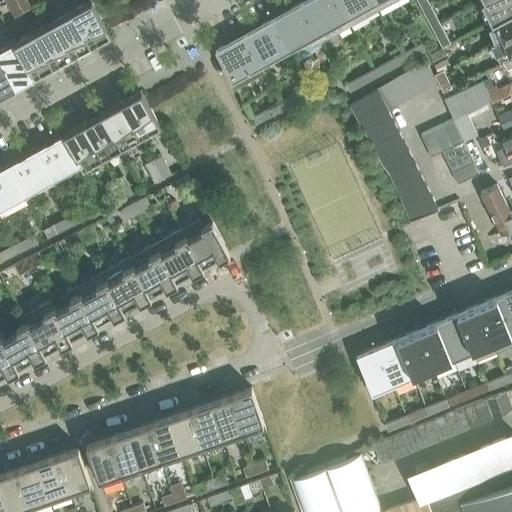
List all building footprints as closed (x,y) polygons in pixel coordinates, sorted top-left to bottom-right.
[(17,0),(6,0),(14,9),(20,6),(17,0)] [(113,38),(103,20),(92,0),(89,0),(72,10),(93,49),(113,38)] [(337,0),(303,0),(301,1),(322,39),(350,24),(337,0)] [(374,0),(337,0),(350,24),(379,8),(374,0)] [(374,0),(379,8),(393,0),(374,0)] [(511,0),(481,0),(492,20),(511,10),(511,0)] [(290,48),(289,48),(293,55),(322,39),(301,1),(273,17),(290,48)] [(430,3),(422,8),(432,27),(440,23),(430,3)] [(72,10),(53,20),(74,59),(93,49),(72,10)] [(511,15),(489,28),(494,40),(491,42),(491,43),(504,37),(505,40),(511,36),(511,15)] [(273,17),(244,33),(261,63),(289,48),(290,48),(273,17)] [(53,20),(34,31),(55,70),(74,59),(53,20)] [(440,23),(432,27),(442,46),(450,42),(440,23)] [(34,31),(15,41),(36,80),(55,70),(34,31)] [(216,49),(215,49),(232,79),(234,79),(237,86),(265,71),(261,63),(244,33),(215,48),(216,49)] [(491,43),(500,64),(504,62),(503,60),(507,58),(508,59),(511,57),(511,36),(505,40),(504,37),(491,43)] [(15,41),(0,49),(0,58),(17,90),(36,80),(15,41)] [(421,42),(403,52),(407,59),(425,49),(421,42)] [(444,48),(430,55),(433,62),(447,55),(444,48)] [(507,58),(503,60),(504,62),(505,62),(509,70),(511,68),(511,57),(508,59),(507,58)] [(0,58),(0,99),(17,90),(0,58)] [(393,58),(375,68),(378,74),(397,64),(393,58)] [(447,58),(434,64),(438,72),(451,66),(447,58)] [(379,156),(378,156),(392,174),(415,162),(389,109),(436,81),(426,59),(353,102),(352,103),(351,104),(351,105),(351,106),(379,156)] [(439,72),(435,74),(443,91),(453,87),(444,69),(439,72)] [(365,73),(346,83),(350,90),(368,80),(365,73)] [(328,74),(310,85),(314,91),(332,81),(328,74)] [(483,79),(444,98),(454,118),(467,111),(485,101),(490,99),(491,100),(491,99),(486,88),(483,79)] [(495,84),(486,88),(491,99),(511,89),(511,81),(511,80),(497,87),(495,84)] [(141,90),(122,101),(141,136),(161,125),(141,90)] [(300,90),(282,100),(285,107),(304,97),(300,90)] [(122,101),(103,111),(122,147),(141,136),(122,101)] [(485,101),(467,111),(471,119),(490,110),(485,101)] [(271,106),(252,116),(256,123),(274,113),(271,106)] [(511,108),(498,115),(504,129),(511,125),(511,108)] [(103,111),(84,121),(103,157),(122,147),(103,111)] [(467,111),(454,118),(464,139),(477,133),(471,119),(467,111)] [(431,155),(442,150),(458,182),(479,172),(453,118),(421,133),(431,155)] [(84,121),(65,132),(82,162),(85,167),(103,157),(84,121)] [(54,137),(55,138),(47,142),(47,141),(36,147),(53,178),(82,162),(65,132),(54,137)] [(505,147),(497,150),(502,161),(502,162),(503,166),(511,162),(511,161),(511,134),(502,139),(505,147)] [(19,157),(8,163),(25,193),(53,178),(36,147),(26,153),(19,157)] [(156,164),(163,177),(172,172),(163,160),(156,164)] [(415,162),(392,174),(411,219),(439,208),(416,162),(415,162)] [(8,163),(0,167),(0,207),(25,193),(8,163)] [(156,164),(150,167),(155,181),(163,177),(156,164)] [(188,173),(175,180),(181,190),(193,184),(188,173)] [(118,183),(125,196),(133,192),(125,180),(118,183)] [(118,183),(112,187),(117,201),(125,196),(118,183)] [(511,213),(497,183),(481,190),(502,232),(507,230),(511,227),(511,213)] [(134,201),(139,212),(151,205),(146,195),(134,201)] [(134,201),(121,207),(127,218),(139,212),(134,201)] [(88,206),(91,205),(91,204),(73,214),(77,221),(94,212),(92,213),(88,206)] [(58,221),(61,229),(59,230),(77,221),(73,214),(55,222),(56,223),(58,221)] [(199,217),(181,227),(203,267),(205,266),(203,264),(218,256),(219,258),(230,252),(213,219),(204,224),(199,217)] [(80,229),(85,239),(98,233),(92,222),(80,229)] [(193,272),(203,267),(181,227),(155,241),(177,281),(178,281),(177,278),(192,270),(193,272)] [(85,239),(80,229),(68,235),(73,246),(85,239)] [(15,243),(19,251),(37,242),(37,241),(34,242),(31,235),(33,234),(15,243)] [(155,241),(129,256),(151,296),(152,295),(151,293),(165,285),(167,287),(177,281),(155,241)] [(4,258),(2,260),(19,251),(15,243),(0,250),(0,251),(4,258)] [(27,256),(32,267),(44,260),(39,250),(27,256)] [(27,256),(14,262),(20,273),(32,267),(27,256)] [(129,256),(103,270),(124,310),(126,309),(124,307),(139,299),(140,301),(151,296),(129,256)] [(103,270),(75,285),(79,293),(80,292),(98,325),(99,324),(98,322),(113,313),(114,316),(124,310),(103,270)] [(511,288),(497,295),(511,331),(511,288)] [(70,298),(71,301),(57,309),(55,306),(54,307),(72,339),(73,338),(72,336),(86,328),(88,330),(98,325),(80,292),(79,293),(70,298)] [(511,331),(497,295),(477,303),(496,350),(511,343),(511,331)] [(50,299),(22,314),(26,322),(27,321),(45,354),(47,353),(45,350),(60,342),(61,345),(72,339),(54,307),(50,299)] [(477,303),(457,311),(473,349),(477,358),(496,350),(477,303)] [(457,311),(437,320),(453,357),(473,349),(457,311)] [(437,320),(417,328),(433,366),(453,357),(437,320)] [(35,359),(45,354),(27,321),(26,322),(17,327),(18,330),(4,338),(2,335),(1,336),(19,368),(20,368),(19,365),(33,357),(35,359)] [(417,328),(397,337),(413,374),(433,366),(417,328)] [(0,375),(7,371),(8,374),(19,368),(1,336),(0,336),(0,375)] [(397,337),(377,345),(393,382),(413,374),(397,337)] [(357,354),(372,391),(393,382),(377,345),(357,354)] [(506,374),(492,379),(495,386),(509,381),(506,374)] [(480,384),(466,390),(469,397),(483,391),(480,384)] [(252,386),(231,393),(245,436),(267,429),(252,386)] [(466,390),(452,395),(455,402),(469,397),(466,390)] [(231,393),(210,400),(225,443),(245,436),(231,393)] [(210,400),(190,407),(205,450),(225,443),(210,400)] [(426,406),(429,413),(443,407),(440,400),(426,406)] [(426,406),(412,412),(415,419),(429,413),(426,406)] [(190,407),(169,414),(184,457),(205,450),(190,407)] [(161,417),(149,421),(164,464),(184,457),(169,414),(161,417)] [(400,416),(385,422),(388,429),(403,423),(400,416)] [(149,421),(128,428),(143,471),(164,464),(149,421)] [(128,428),(108,435),(123,478),(143,471),(128,428)] [(108,435),(87,443),(102,486),(123,478),(108,435)] [(79,445),(57,453),(72,496),(94,489),(79,445)] [(57,453),(37,460),(52,503),(72,496),(57,453)] [(254,462),(258,472),(269,468),(266,458),(254,462)] [(37,460),(17,467),(31,510),(52,503),(37,460)] [(254,462),(243,466),(246,476),(258,472),(254,462)] [(0,472),(0,485),(8,509),(7,510),(7,511),(25,511),(31,510),(17,467),(0,472)] [(225,473),(214,477),(217,486),(228,482),(225,473)] [(259,477),(263,487),(274,483),(271,473),(259,477)] [(214,477),(202,481),(206,490),(217,486),(214,477)] [(259,477),(248,481),(252,491),(263,487),(259,477)] [(0,485),(0,511),(7,510),(8,509),(0,485)] [(173,491),(176,501),(188,497),(184,487),(173,491)] [(219,492),(222,501),(234,497),(230,488),(219,492)] [(173,491),(162,495),(165,505),(176,501),(173,491)] [(219,492),(208,496),(211,505),(222,501),(219,492)] [(132,506),(134,511),(144,511),(147,511),(144,502),(132,506)] [(189,502),(178,506),(180,511),(191,511),(193,511),(189,502)]
